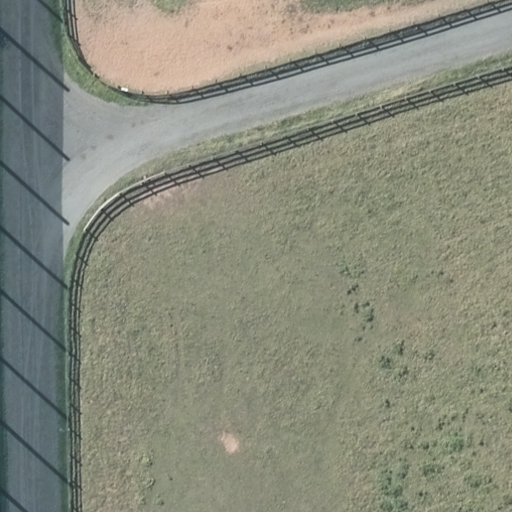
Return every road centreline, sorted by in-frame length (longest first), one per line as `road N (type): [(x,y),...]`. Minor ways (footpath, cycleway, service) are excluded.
road 1 (track): [(67,511),(62,0)]
road 2 (track): [(63,140),(511,7)]
